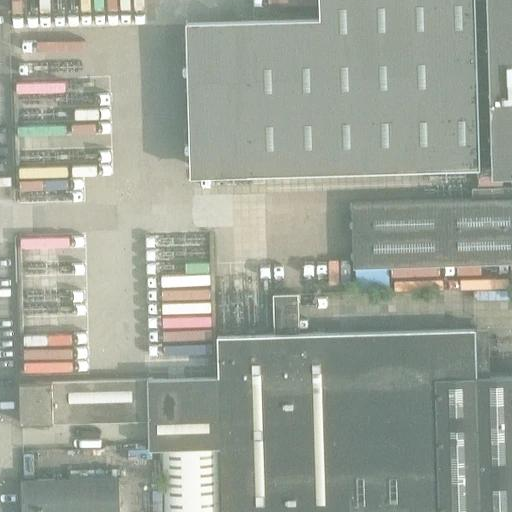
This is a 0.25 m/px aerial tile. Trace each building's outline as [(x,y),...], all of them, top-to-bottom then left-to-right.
[(511,0),(321,0),(322,18),(322,34),(246,36),(249,172),(481,165),(494,164),(494,172),(511,171),(511,0)] [(511,187),(473,189),(473,200),(354,203),(356,266),(511,261),(511,187)] [(260,334),(219,335),(219,356),(219,375),(222,445),(224,511),(511,511),(511,374),(491,375),(479,376),(477,328),(300,333),(299,294),(274,295),(275,333),(260,334)] [(149,378),(21,382),(20,382),(21,424),(153,420),(154,448),(159,448),(222,445),(219,375),(149,378)] [(224,511),(222,445),(159,448),(162,511),(224,511)] [(120,511),(120,478),(25,480),(23,480),(23,511),(120,511)]
